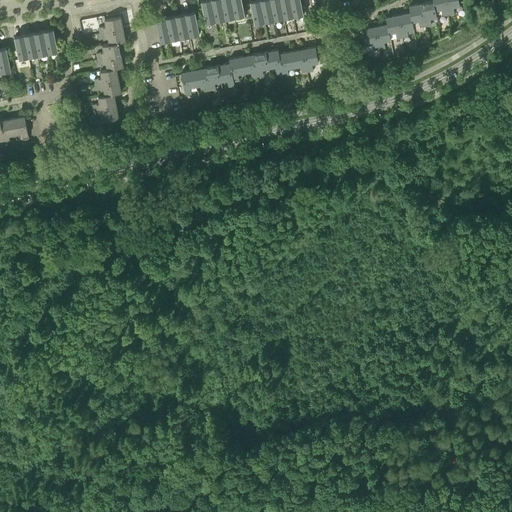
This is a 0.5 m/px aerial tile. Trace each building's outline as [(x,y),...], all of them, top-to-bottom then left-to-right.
[(216,21),(211,0),(201,0),(206,23),(216,21)] [(211,0),(216,21),(225,19),(221,0),(211,0)] [(221,0),(225,19),(235,17),(231,0),(221,0)] [(231,0),(235,17),(245,15),(241,0),(231,0)] [(265,22),(260,0),(254,0),(250,1),(255,24),(265,22)] [(260,0),(265,22),(274,20),(270,0),(260,0)] [(270,0),(274,20),(284,18),(280,0),(270,0)] [(280,0),(284,18),(293,16),(290,0),(280,0)] [(290,0),(293,16),(303,14),(300,0),(290,0)] [(421,3),(425,26),(432,24),(431,17),(437,16),(436,9),(434,0),(433,0),(421,3)] [(432,0),(433,0),(434,0),(436,9),(442,8),(443,15),(448,14),(445,0),(432,0)] [(445,0),(448,14),(454,13),(453,6),(460,5),(458,0),(445,0)] [(412,21),(413,21),(419,20),(420,27),(425,26),(421,3),(409,5),(410,12),(412,21)] [(185,13),(190,36),(200,34),(195,11),(185,13)] [(398,14),(403,37),(409,36),(407,29),(414,28),(413,21),(412,21),(410,12),(398,14)] [(175,15),(180,38),(190,36),(185,13),(175,15)] [(386,17),(387,23),(389,32),(395,31),(397,38),(403,37),(398,14),(386,17)] [(166,17),(170,40),(180,38),(175,15),(166,17)] [(99,27),(100,33),(123,28),(121,16),(105,19),(106,26),(99,27)] [(170,40),(166,17),(156,19),(160,42),(170,40)] [(375,26),(380,49),(386,48),(384,41),(391,39),(389,32),(387,23),(375,26)] [(380,49),(375,26),(363,28),(366,44),(373,43),(374,50),(380,49)] [(54,28),(44,30),(48,53),(58,51),(54,28)] [(123,28),(100,33),(101,38),(108,37),(109,43),(119,42),(125,41),(123,28)] [(48,53),(44,30),(34,32),(38,55),(48,53)] [(38,55),(34,32),(24,34),(29,57),(38,55)] [(29,57),(24,34),(14,36),(19,59),(29,57)] [(119,42),(109,43),(102,45),(104,51),(96,53),(97,58),(121,54),(119,42)] [(316,46),(303,48),(307,71),(313,69),(312,63),(319,62),(316,46)] [(7,47),(0,48),(0,68),(1,72),(11,70),(7,47)] [(282,72),(278,53),(279,53),(278,48),(266,51),(269,66),(275,65),(276,73),(282,72)] [(307,71),(303,48),(291,50),(294,66),(300,65),(301,72),(307,71)] [(291,50),(279,53),(278,53),(282,72),(282,75),(289,74),(288,67),(294,66),(291,50)] [(269,66),(266,51),(254,53),(258,76),(263,75),(262,68),(269,66)] [(258,76),(254,53),(242,55),(245,71),(251,70),(252,77),(258,76)] [(121,54),(97,58),(99,64),(106,63),(107,69),(107,70),(116,68),(123,66),(121,54)] [(245,71),(242,55),(229,58),(230,62),(234,81),(239,80),(238,72),(245,71)] [(234,85),(234,81),(230,62),(218,64),(221,80),(227,79),(228,86),(234,85)] [(221,80),(218,64),(206,67),(210,90),(216,89),(214,81),(221,80)] [(210,90),(206,67),(194,69),(197,85),(203,84),(204,91),(210,90)] [(107,70),(107,69),(100,70),(102,77),(95,78),(96,84),(119,79),(116,68),(107,70)] [(197,85),(194,69),(181,72),(186,94),(191,93),(190,86),(197,85)] [(119,79),(96,84),(96,87),(97,90),(104,88),(105,94),(114,93),(121,92),(119,79)] [(269,94),(268,87),(260,89),(261,96),(269,94)] [(114,93),(105,94),(98,96),(99,103),(92,104),(93,109),(116,105),(114,93)] [(116,105),(93,109),(94,115),(101,114),(103,121),(119,118),(116,105)] [(12,118),(15,133),(22,132),(23,139),(29,138),(25,115),(12,118)] [(0,119),(0,120),(4,143),(11,142),(9,134),(15,133),(12,118),(0,119)]
